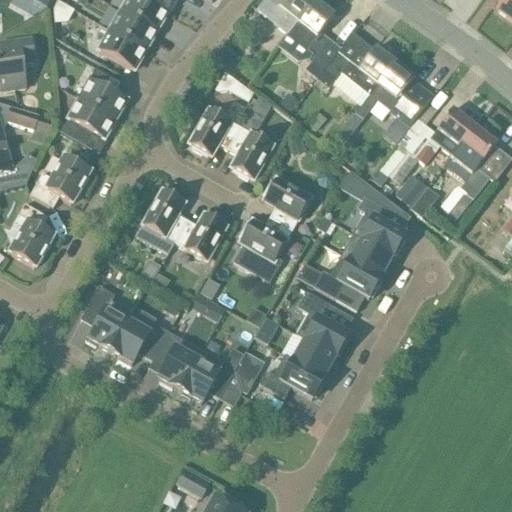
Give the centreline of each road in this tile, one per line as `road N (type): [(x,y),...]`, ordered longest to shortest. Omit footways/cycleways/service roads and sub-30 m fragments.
road 1 (residential): [(37,313),(50,358),(294,498)]
road 2 (residential): [(294,498),(430,279)]
road 3 (residential): [(37,313),(55,299),(129,175),(154,153)]
road 4 (residential): [(154,153),(152,118),(237,0)]
road 5 (unclassified): [(511,83),(399,0)]
